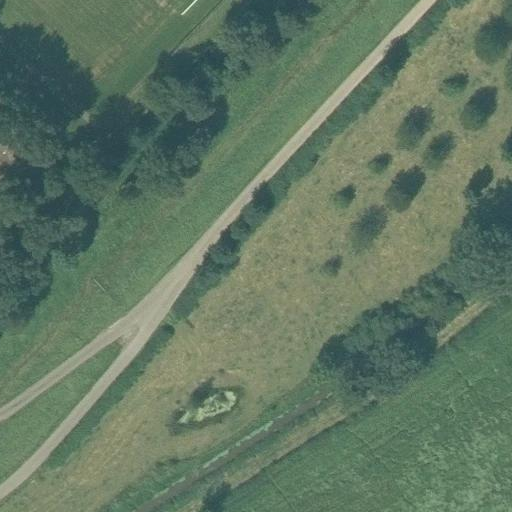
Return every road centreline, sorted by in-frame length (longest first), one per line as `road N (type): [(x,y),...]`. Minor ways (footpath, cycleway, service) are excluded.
road 1 (track): [(0,388),(360,0)]
road 2 (unclassified): [(166,297),(254,187),(429,0)]
road 3 (unclassified): [(0,492),(97,391),(166,297)]
road 4 (unclassified): [(0,415),(166,297)]
